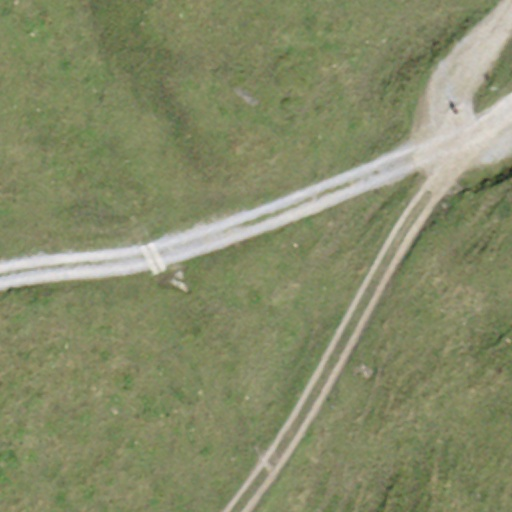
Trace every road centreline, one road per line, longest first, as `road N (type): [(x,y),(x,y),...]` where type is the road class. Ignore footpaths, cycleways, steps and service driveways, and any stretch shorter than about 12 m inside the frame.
road 1 (track): [(0,281),(148,267),(460,150)]
road 2 (track): [(236,511),(291,442),(401,237),(460,150)]
road 3 (track): [(460,150),(453,108),(511,7)]
